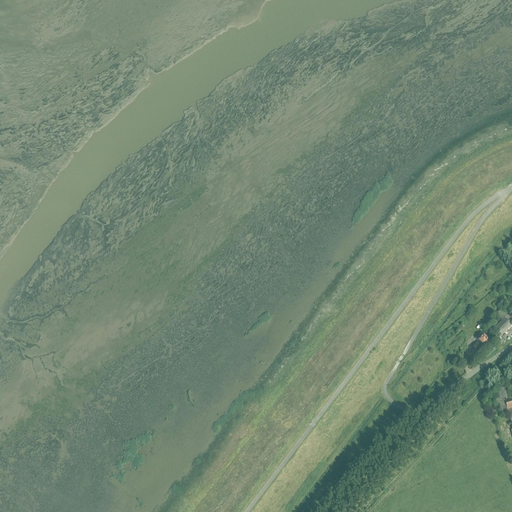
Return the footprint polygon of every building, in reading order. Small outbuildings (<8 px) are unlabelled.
[(501,310),(494,317),(497,320),(499,318),(502,321),(494,329),(498,333),(494,336),(498,340),(502,337),(511,326),(504,319),(507,316),(501,310)] [(489,321),(483,328),(486,330),(491,324),(489,321)] [(480,333),(475,339),(478,342),(483,346),(484,347),(485,346),(489,350),(493,345),(483,336),(480,333)] [(507,386),(493,390),(501,415),(508,413),(511,426),(511,430),(511,431),(511,435),(511,397),(511,398),(507,386)] [(490,396),(484,398),(490,417),(496,415),(490,396)]
